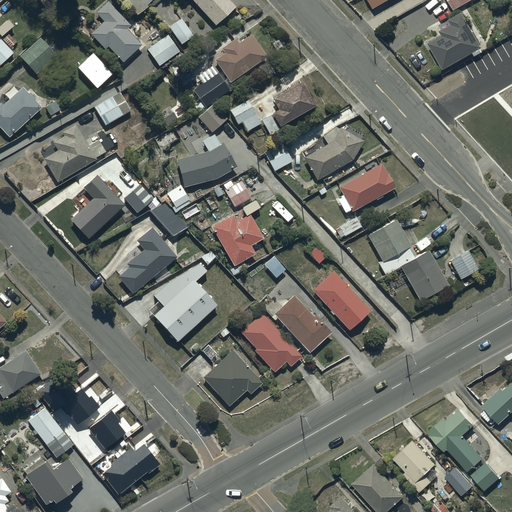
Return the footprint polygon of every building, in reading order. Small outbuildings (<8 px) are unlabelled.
[(229,0),(192,0),(214,24),(234,5),(229,0)] [(448,0),(453,8),(467,0),(448,0)] [(13,9),(7,2),(0,8),(0,19),(1,20),(13,9)] [(106,25),(92,37),(106,53),(109,50),(123,66),(142,48),(128,32),(132,29),(109,4),(97,15),(106,25)] [(481,44),(461,9),(447,17),(450,22),(438,29),(441,33),(427,41),(441,67),(481,44)] [(180,15),(168,25),(185,46),(197,37),(180,15)] [(229,80),(266,54),(250,31),(238,40),(234,35),(220,45),(223,50),(213,57),(229,80)] [(167,33),(146,47),(158,64),(179,49),(167,33)] [(0,69),(1,69),(0,67),(0,61),(13,50),(0,36),(0,69)] [(37,76),(57,58),(41,40),(21,59),(37,76)] [(113,76),(94,57),(79,71),(98,91),(113,76)] [(217,70),(192,87),(205,105),(229,88),(217,70)] [(279,124),(315,103),(301,79),(271,96),(277,107),(271,111),(279,124)] [(129,109),(119,90),(93,105),(103,123),(129,109)] [(0,106),(0,127),(11,139),(42,111),(23,91),(4,109),(1,106),(0,106)] [(260,122),(247,98),(229,108),(236,122),(241,119),(246,129),(260,122)] [(226,116),(212,101),(197,115),(211,130),(226,116)] [(270,113),(261,117),(270,135),(279,131),(270,113)] [(42,156),(56,180),(95,157),(75,121),(60,130),(62,133),(52,139),(57,147),(42,156)] [(322,134),(326,142),(303,155),(316,178),(352,158),(362,138),(339,126),(338,129),(334,124),(322,134)] [(175,155),(185,185),(216,176),(235,165),(221,140),(219,142),(213,132),(201,139),(207,148),(175,155)] [(281,138),(262,148),(274,170),(292,160),(281,138)] [(113,152),(97,162),(107,179),(123,169),(113,152)] [(393,185),(379,160),(337,184),(342,193),(336,196),(344,211),(351,207),(351,208),(373,196),(374,197),(382,193),(381,192),(393,185)] [(91,193),(69,216),(88,236),(124,202),(95,172),(82,184),(91,193)] [(225,188),(224,189),(233,205),(249,196),(240,180),(233,184),(230,179),(222,183),(225,188)] [(188,198),(179,182),(165,190),(173,206),(188,198)] [(140,184),(124,198),(138,213),(153,199),(140,184)] [(165,200),(147,207),(171,236),(189,226),(165,200)] [(231,211),(210,225),(232,263),(254,250),(250,243),(262,236),(249,212),(236,219),(231,211)] [(360,224),(355,215),(338,225),(339,227),(336,229),(340,236),(360,224)] [(399,264),(413,256),(407,245),(410,244),(394,216),(366,233),(381,259),(377,261),(384,273),(399,264)] [(117,273),(132,290),(175,255),(150,225),(135,237),(139,242),(134,246),(136,250),(126,259),(127,261),(125,262),(127,265),(117,273)] [(304,248),(318,262),(326,253),(313,239),(304,248)] [(413,256),(399,264),(419,298),(446,282),(427,248),(413,256)] [(478,267),(467,248),(448,258),(459,277),(478,267)] [(259,257),(243,272),(260,291),(276,276),(259,257)] [(164,303),(154,312),(176,337),(215,302),(195,279),(207,268),(198,261),(154,292),(164,303)] [(369,308),(332,268),(311,288),(348,327),(369,308)] [(292,293),(272,311),(308,350),(329,330),(313,313),(312,314),(292,293)] [(300,354),(261,311),(240,329),(257,347),(255,350),(273,370),(285,360),(289,365),(300,354)] [(261,381),(231,348),(201,375),(228,404),(246,388),(249,391),(261,381)] [(0,365),(0,392),(2,396),(41,372),(26,349),(0,365)] [(61,373),(38,391),(53,412),(61,406),(76,425),(100,407),(91,396),(88,398),(82,389),(76,393),(61,373)] [(499,421),(511,408),(511,378),(502,387),(501,386),(498,389),(494,385),(485,393),(488,397),(481,403),(499,421)] [(44,406),(28,419),(56,455),(73,442),(44,406)] [(443,449),(447,445),(467,468),(482,455),(463,432),(474,423),(459,406),(446,417),(443,414),(426,429),(443,449)] [(112,411),(89,428),(105,449),(125,433),(117,423),(120,421),(112,411)] [(435,461),(412,436),(391,454),(405,469),(402,471),(418,489),(431,478),(424,471),(435,461)] [(112,466),(102,474),(119,495),(148,471),(149,473),(161,464),(144,444),(135,451),(131,447),(111,464),(112,466)] [(26,471),(24,472),(44,502),(51,498),(53,501),(67,491),(66,489),(69,487),(67,484),(81,475),(67,454),(50,465),(44,456),(42,457),(42,456),(24,468),(26,471)] [(499,476),(485,459),(470,472),(485,488),(499,476)] [(373,460),(351,480),(380,511),(383,511),(403,494),(373,460)] [(455,465),(444,474),(461,494),(465,490),(469,494),(475,489),(455,465)] [(1,474),(0,474),(0,511),(17,511),(5,493),(11,489),(1,474)] [(358,511),(340,492),(328,504),(330,506),(323,511),(358,511)] [(445,511),(449,508),(437,496),(428,505),(434,511),(445,511)]
